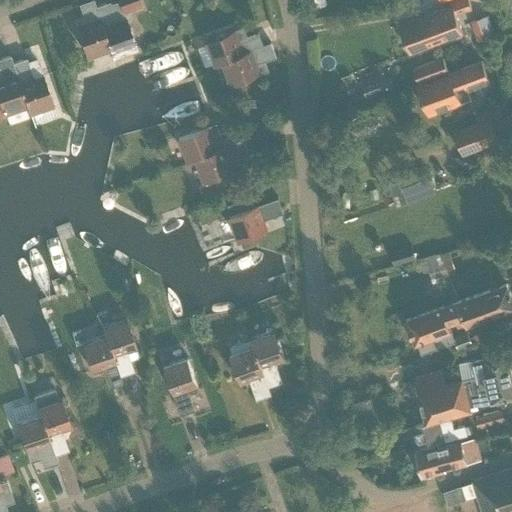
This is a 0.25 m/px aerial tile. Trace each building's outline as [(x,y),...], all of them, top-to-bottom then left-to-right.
[(86,56),(109,48),(95,7),(96,7),(93,0),(90,0),(78,4),(86,25),(76,28),(86,56)] [(109,2),(96,7),(95,7),(109,48),(112,56),(136,47),(124,14),(141,8),(138,0),(117,0),(120,5),(111,8),(109,2)] [(429,15),(439,42),(463,33),(457,15),(472,10),(468,0),(461,0),(451,4),(452,6),(429,15)] [(439,42),(429,15),(399,25),(409,53),(439,42)] [(495,35),(487,15),(471,21),(478,41),(495,35)] [(263,46),(258,32),(238,40),(235,30),(206,40),(215,64),(223,62),(263,46)] [(263,46),(223,62),(231,84),(259,74),(256,65),(276,57),(271,43),(263,46)] [(12,64),(13,64),(10,56),(0,59),(0,118),(6,116),(4,113),(26,105),(12,64)] [(26,59),(13,64),(12,64),(26,105),(29,113),(53,104),(43,76),(33,79),(26,59)] [(417,84),(442,75),(436,61),(412,70),(417,84)] [(481,62),(448,75),(418,88),(430,117),(461,104),(472,99),(469,91),(490,82),(481,62)] [(500,141),(491,117),(454,131),(463,155),(500,141)] [(188,161),(196,158),(195,157),(237,142),(236,141),(231,128),(211,136),(208,126),(179,137),(188,161)] [(195,157),(196,158),(204,181),(232,170),(229,161),(249,153),(243,139),(236,141),(237,142),(195,157)] [(435,192),(427,169),(399,179),(407,202),(435,192)] [(450,188),(452,197),(474,191),(471,182),(450,188)] [(263,220),(283,213),(278,199),(229,216),(238,240),(266,230),(263,220)] [(415,258),(411,245),(390,251),(393,264),(415,258)] [(453,268),(448,251),(440,254),(445,271),(453,268)] [(457,302),(465,324),(466,327),(511,310),(511,300),(506,284),(457,302)] [(465,324),(457,302),(406,320),(415,345),(418,344),(421,353),(437,348),(454,342),(448,325),(455,322),(457,327),(465,324)] [(105,335),(115,364),(115,363),(120,376),(134,372),(127,351),(136,348),(126,319),(102,328),(105,335)] [(493,338),(490,329),(472,335),(474,343),(493,338)] [(253,346),(263,374),(268,387),(282,382),(275,362),(284,359),(274,330),(250,339),(253,346)] [(457,349),(472,344),(468,333),(453,338),(457,349)] [(91,372),(115,364),(105,335),(82,343),(91,372)] [(240,383),(263,374),(253,346),(230,354),(240,383)] [(391,374),(414,366),(409,349),(386,357),(391,374)] [(511,375),(507,353),(473,360),(472,358),(459,361),(463,379),(469,406),(481,403),(482,405),(491,403),(491,404),(511,398),(511,375)] [(188,390),(198,386),(188,358),(164,366),(181,415),(195,410),(188,390)] [(470,410),(469,406),(462,379),(444,384),(441,373),(415,380),(426,422),(448,416),(470,410)] [(121,424),(137,417),(121,383),(105,390),(121,424)] [(33,397),(39,414),(40,414),(56,463),(57,463),(54,455),(68,451),(61,430),(70,427),(61,398),(58,399),(54,389),(33,397)] [(357,389),(344,393),(347,402),(360,398),(357,389)] [(505,421),(502,409),(475,416),(478,428),(505,421)] [(40,414),(39,414),(16,422),(26,451),(35,448),(42,468),(56,463),(40,414)] [(449,421),(448,416),(426,422),(415,425),(421,447),(466,434),(464,425),(453,428),(451,420),(449,421)] [(471,425),(471,424),(464,427),(465,430),(466,434),(467,435),(474,433),(473,432),(471,425)] [(123,438),(119,428),(107,433),(111,443),(123,438)] [(467,464),(479,461),(474,439),(462,442),(439,447),(439,445),(415,451),(421,478),(445,472),(445,470),(468,464),(467,464)] [(12,470),(7,455),(0,457),(0,468),(3,468),(5,473),(12,470)] [(30,467),(17,469),(23,499),(36,497),(30,467)] [(511,511),(511,468),(471,481),(481,511),(511,511)] [(0,505),(13,501),(6,482),(0,483),(0,505)] [(464,500),(460,486),(443,492),(447,505),(464,500)]
